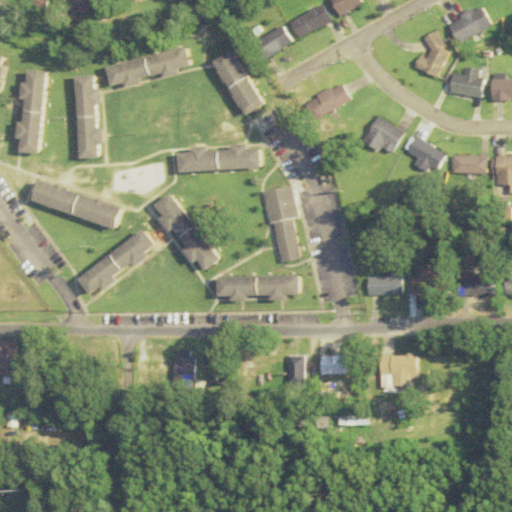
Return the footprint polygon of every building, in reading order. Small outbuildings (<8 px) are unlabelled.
[(47,0),(13,0),(13,1),(45,10),(47,0)] [(97,9),(96,0),(65,0),(65,9),(97,9)] [(332,0),(341,16),(364,3),(362,0),(332,0)] [(301,38),(332,22),(324,5),(292,22),(301,38)] [(451,25),(463,45),(495,25),(484,6),(451,25)] [(295,42),(284,25),(255,44),(266,61),(295,42)] [(423,57),(418,68),(440,78),(455,47),(432,36),(429,43),(435,46),(429,60),(423,57)] [(185,75),(183,69),(194,67),(191,49),(110,66),(115,89),(185,75)] [(218,62),(247,116),(268,105),(239,51),(218,62)] [(483,98),(488,72),(467,68),(465,76),(455,74),(452,93),(483,98)] [(50,71),(28,69),(24,121),(21,121),(19,152),(43,154),(50,71)] [(80,77),(82,158),(104,158),(101,76),(80,77)] [(511,79),(495,80),(495,100),(511,100),(511,79)] [(307,101),(315,119),(354,101),(346,83),(307,101)] [(265,148),(252,149),(251,144),(234,145),(234,148),(195,149),(195,152),(182,152),(182,171),(265,169),(265,148)] [(442,171),(445,147),(412,144),(410,155),(415,155),(414,168),(442,171)] [(487,156),(452,156),(452,174),(487,174),(487,156)] [(511,157),(494,157),(494,185),(511,185),(511,187),(511,193),(511,192),(511,157)] [(120,228),(126,206),(40,181),(34,203),(120,228)] [(303,260),(291,187),(267,191),(278,264),(303,260)] [(175,193),(157,205),(205,273),(223,261),(175,193)] [(80,278),(93,296),(151,257),(149,253),(159,246),(148,231),(80,278)] [(413,296),(437,296),(437,268),(413,268),(413,296)] [(369,295),(403,295),(403,272),(390,272),(390,277),(369,277),(369,295)] [(221,276),(222,300),(304,299),(304,275),(221,276)] [(492,277),(465,277),(465,297),(492,297),(492,277)] [(0,377),(12,377),(12,342),(0,341),(0,377)] [(164,374),(164,356),(134,356),(134,383),(149,383),(149,374),(164,374)] [(226,356),(207,356),(206,384),(226,385),(226,356)] [(291,393),(308,393),(308,356),(291,356),(291,393)] [(325,374),(362,374),(362,356),(325,356),(325,374)] [(420,356),(384,356),(384,376),(397,376),(397,386),(420,386),(420,356)] [(172,357),(172,383),(195,383),(195,357),(172,357)]
